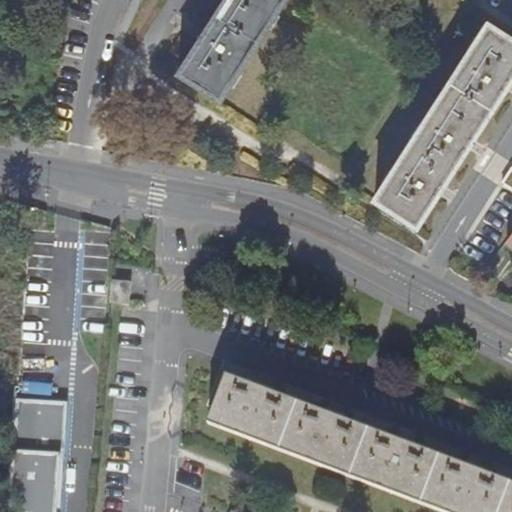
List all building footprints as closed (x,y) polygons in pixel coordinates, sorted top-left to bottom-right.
[(180,69),(221,96),(282,0),(224,0),(204,31),(201,36),(198,40),(180,69)] [(376,195),(396,208),(511,35),(489,21),(376,195)] [(511,36),(511,35),(396,208),(418,222),(436,194),(439,190),(442,185),(466,147),(469,143),(472,139),(504,90),(507,85),(510,81),(511,77),(511,36)] [(127,282),(111,279),(109,300),(125,302),(127,282)] [(511,511),(511,484),(225,375),(208,423),(445,511),(511,511)] [(60,511),(66,400),(19,397),(13,511),(60,511)]
